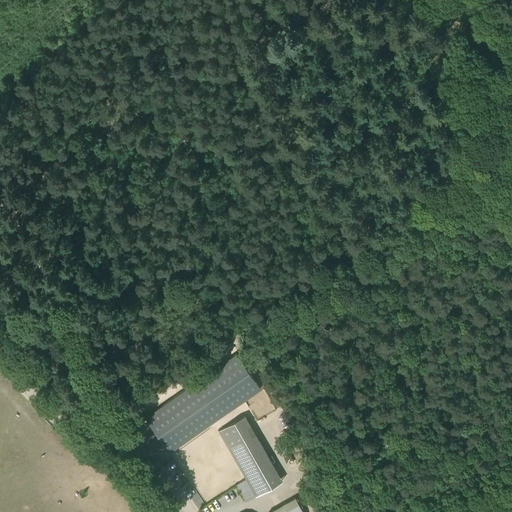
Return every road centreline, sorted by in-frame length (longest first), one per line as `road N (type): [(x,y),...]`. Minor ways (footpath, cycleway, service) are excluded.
road 1 (track): [(236,51),(0,203)]
road 2 (track): [(0,205),(129,447)]
road 3 (track): [(484,165),(439,0)]
